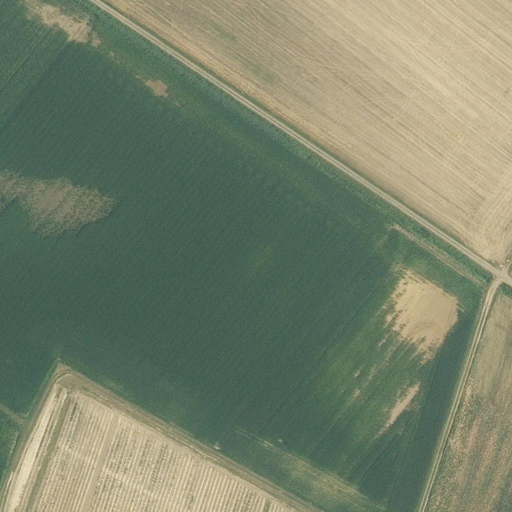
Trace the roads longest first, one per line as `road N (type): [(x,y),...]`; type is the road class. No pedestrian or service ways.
road 1 (track): [(511,287),(86,0)]
road 2 (track): [(313,511),(61,368),(26,423),(0,505)]
road 3 (track): [(424,511),(511,278)]
